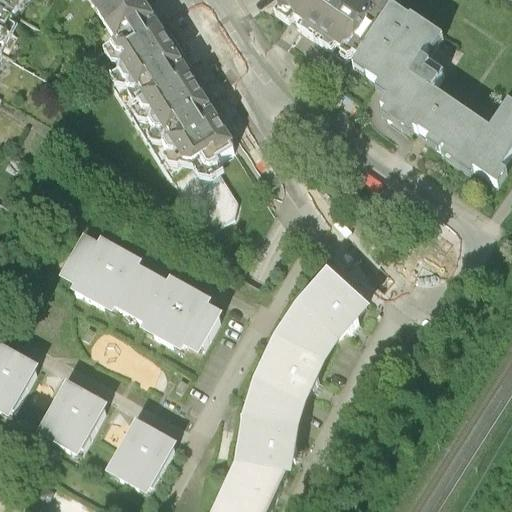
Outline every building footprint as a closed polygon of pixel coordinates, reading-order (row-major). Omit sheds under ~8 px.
[(0,0),(0,8),(11,15),(19,1),(25,5),(27,0),(0,0)] [(89,0),(118,48),(163,21),(148,0),(89,0)] [(339,0),(288,0),(280,19),(293,28),(356,70),(381,31),(339,0)] [(0,8),(0,32),(11,15),(0,8)] [(381,31),(356,70),(381,88),(385,99),(387,106),(394,110),(390,120),(418,140),(424,136),(434,144),(430,153),(477,182),(482,177),(508,191),(511,183),(511,109),(495,133),(436,91),(448,76),(428,64),(447,42),(395,11),(381,31)] [(173,38),(163,21),(118,48),(188,166),(233,139),(208,97),(190,67),(173,38)] [(112,321),(116,314),(141,329),(139,334),(182,359),(186,353),(199,360),(223,319),(209,311),(211,307),(191,295),(170,283),(166,289),(153,281),(140,273),(142,269),(122,257),(102,246),(99,251),(86,244),(62,286),(77,294),(74,298),(112,321)] [(268,511),(288,472),(290,463),(295,463),(294,456),(294,450),(297,429),(308,400),(310,396),(314,396),(317,391),(320,385),(315,381),(323,363),(344,336),(351,337),(355,333),(359,329),(356,322),(369,306),(326,270),(298,296),(272,331),(250,381),(241,419),(236,468),(212,511),(268,511)] [(0,345),(0,417),(13,424),(42,367),(18,354),(0,345)] [(65,381),(35,440),(83,463),(112,405),(90,394),(65,381)] [(134,419),(105,477),(153,501),(182,443),(158,431),(134,419)]
